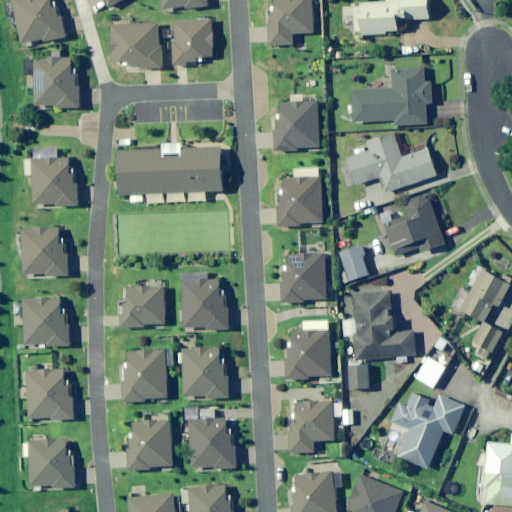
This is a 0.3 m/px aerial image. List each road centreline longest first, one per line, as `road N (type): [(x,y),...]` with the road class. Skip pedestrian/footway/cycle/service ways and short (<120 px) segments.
road 1 (residential): [(106,511),(96,253),(116,100)]
road 2 (residential): [(264,511),(244,99)]
road 3 (residential): [(490,48),(483,123),(489,160),(511,207)]
road 4 (residential): [(116,100),(244,99)]
